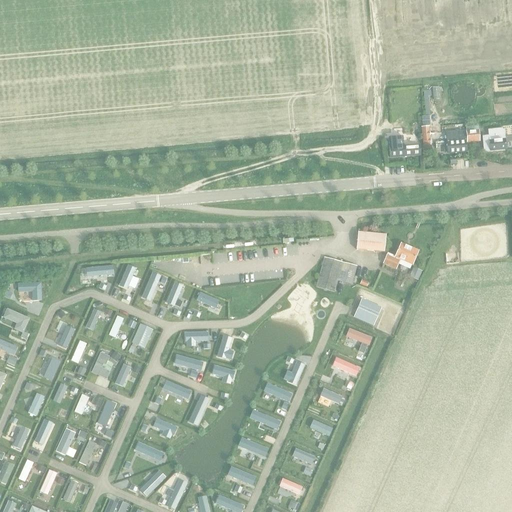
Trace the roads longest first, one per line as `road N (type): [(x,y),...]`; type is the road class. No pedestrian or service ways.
road 1 (secondary): [(180,199),(511,170)]
road 2 (track): [(377,124),(364,145),(273,161),(202,182),(180,199)]
road 3 (secondary): [(0,215),(180,199)]
road 4 (residential): [(348,214),(215,211),(180,199)]
